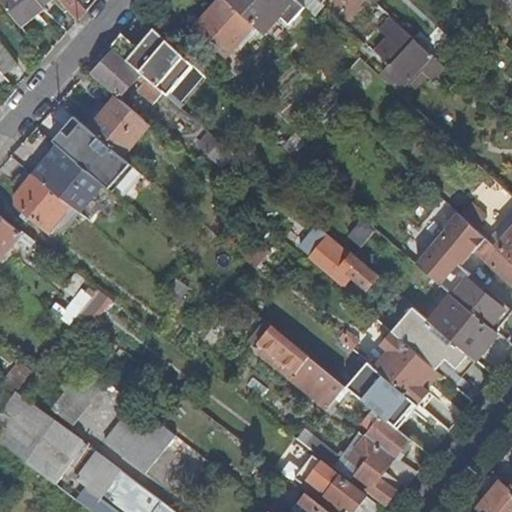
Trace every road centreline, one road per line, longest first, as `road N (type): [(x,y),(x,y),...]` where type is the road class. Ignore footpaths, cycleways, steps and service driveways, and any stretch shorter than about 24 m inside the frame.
road 1 (residential): [(0,150),(123,0)]
road 2 (residential): [(511,404),(431,511)]
